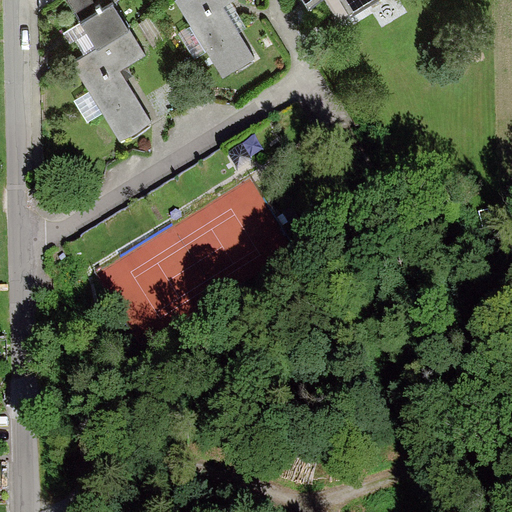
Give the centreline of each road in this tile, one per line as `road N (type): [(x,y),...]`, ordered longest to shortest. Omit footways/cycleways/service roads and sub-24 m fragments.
road 1 (residential): [(24,511),(18,0)]
road 2 (track): [(60,511),(105,478),(148,464),(208,471),(313,507),(511,434)]
